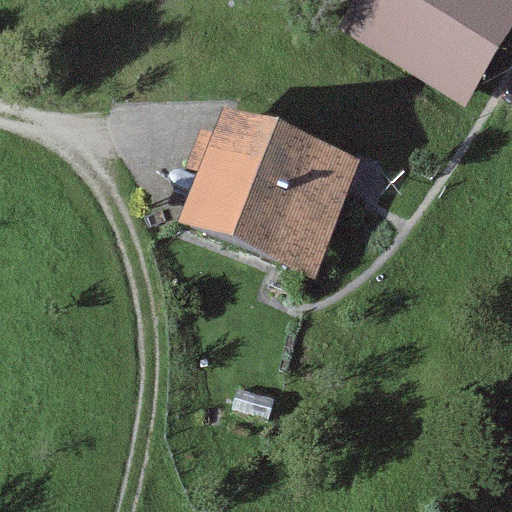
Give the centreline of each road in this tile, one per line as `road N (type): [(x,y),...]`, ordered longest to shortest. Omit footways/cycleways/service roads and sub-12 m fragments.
road 1 (track): [(124,148),(157,361),(124,511)]
road 2 (unclassified): [(0,122),(124,148)]
